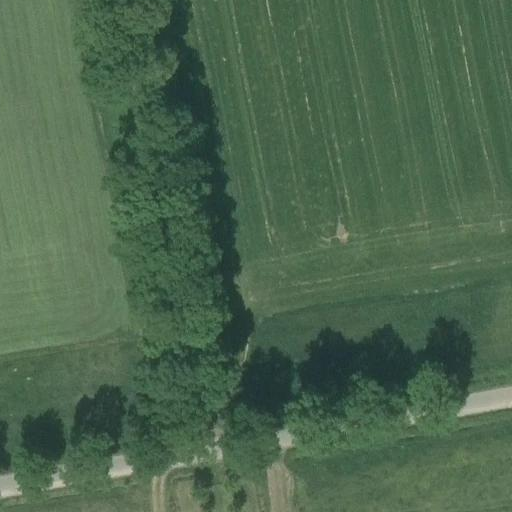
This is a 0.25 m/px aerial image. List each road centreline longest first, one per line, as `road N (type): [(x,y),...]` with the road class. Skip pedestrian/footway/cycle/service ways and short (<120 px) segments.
road 1 (unclassified): [(511,396),(0,487)]
road 2 (track): [(205,450),(119,0)]
